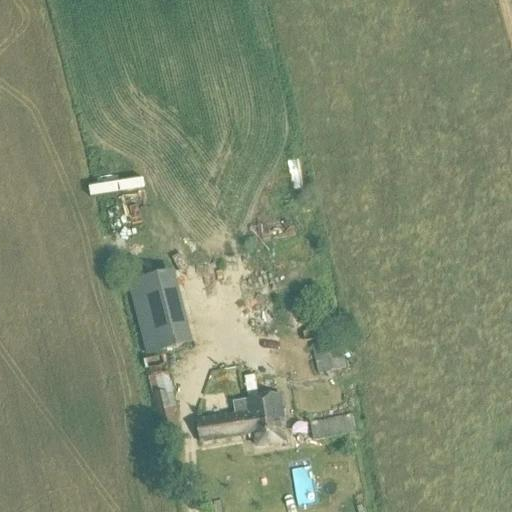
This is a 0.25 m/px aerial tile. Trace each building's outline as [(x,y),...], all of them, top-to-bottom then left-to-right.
[(324,238),(301,244),(304,258),(328,252),(324,238)] [(188,346),(170,276),(129,287),(146,356),(188,346)] [(313,347),(319,375),(346,368),(340,341),(313,347)] [(174,371),(160,376),(167,393),(180,388),(174,371)] [(153,397),(164,440),(180,436),(174,411),(178,409),(174,392),(153,397)] [(197,423),(200,445),(255,437),(257,450),(287,446),(284,423),(285,423),(281,397),(233,404),(235,417),(197,423)] [(312,424),(315,442),(355,434),(352,416),(312,424)] [(241,511),(271,499),(256,463),(226,476),(241,511)]
